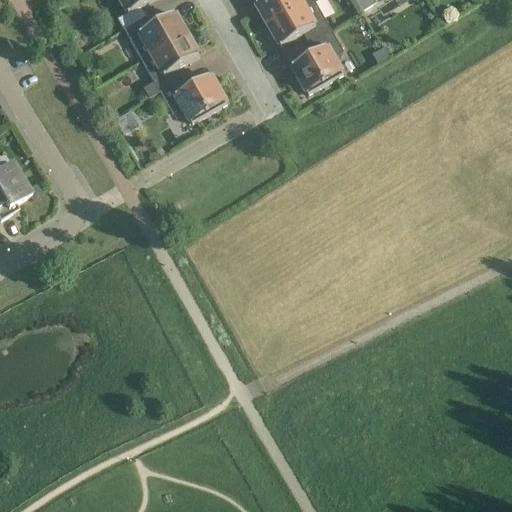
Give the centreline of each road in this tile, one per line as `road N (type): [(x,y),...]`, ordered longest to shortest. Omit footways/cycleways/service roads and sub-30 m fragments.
road 1 (track): [(511,260),(27,511)]
road 2 (residential): [(75,211),(101,207),(267,109),(206,0)]
road 3 (residential): [(75,211),(0,81)]
